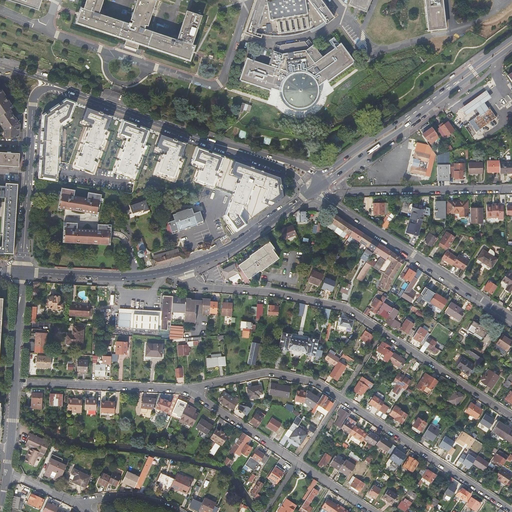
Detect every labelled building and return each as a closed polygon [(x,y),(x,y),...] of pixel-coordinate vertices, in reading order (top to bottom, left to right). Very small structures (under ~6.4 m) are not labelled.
[(6,0),(38,10),(41,0),(6,0)] [(133,21),(131,25),(99,14),(103,0),(86,0),(83,9),(80,8),(78,15),(76,23),(127,40),(126,43),(138,47),(139,44),(189,61),(192,52),(194,46),(191,45),(201,16),(186,12),(176,40),(145,30),(147,26),(149,27),(157,2),(151,0),(137,0),(131,21),(133,21)] [(255,0),(245,32),(254,36),(260,38),(261,35),(263,35),(268,36),(281,0),(255,0)] [(281,0),(268,36),(275,37),(283,36),(291,36),(299,34),(307,31),(314,28),(324,22),(325,24),(328,22),(326,19),(311,0),(281,0)] [(311,0),(326,19),(328,22),(333,18),(319,0),(311,0)] [(428,31),(444,29),(442,13),(440,0),(351,0),(349,5),(364,11),(369,0),(424,0),(427,24),(428,31)] [(217,70),(233,22),(218,17),(202,65),(217,70)] [(361,47),(344,23),(334,30),(342,42),(343,41),(348,48),(350,46),(355,51),(361,47)] [(334,30),(331,32),(340,43),(342,42),(334,30)] [(277,68),(258,62),(250,84),(270,89),(270,88),(279,90),(280,89),(281,94),(283,98),(286,103),(289,105),(292,107),(296,108),(299,109),(304,108),(308,106),(311,103),(313,101),(315,98),(317,94),(317,88),(316,84),(318,85),(325,79),(327,81),(353,62),(341,46),(340,43),(313,63),(304,51),(282,54),(277,68)] [(258,62),(247,58),(240,80),(250,84),(258,62)] [(0,115),(0,116),(0,120),(1,122),(3,125),(6,129),(5,132),(5,136),(5,137),(17,138),(18,128),(17,127),(18,125),(8,110),(11,109),(0,92),(0,115)] [(484,104),(489,101),(484,93),(463,107),(468,115),(476,110),(480,116),(488,110),(484,104)] [(66,99),(40,115),(40,128),(41,128),(41,132),(40,132),(38,156),(41,156),(40,160),(38,160),(38,168),(37,178),(57,182),(58,175),(58,171),(58,169),(58,162),(60,134),(59,134),(59,125),(63,123),(63,124),(70,119),(76,103),(66,99)] [(242,103),(240,110),(250,112),(251,105),(242,103)] [(86,106),(81,120),(84,121),(83,123),(90,125),(91,125),(90,128),(88,128),(85,136),(87,136),(85,141),(84,140),(79,154),(80,154),(79,157),(78,156),(74,167),(91,173),(92,169),(94,169),(96,163),(95,162),(96,159),(97,159),(100,152),(99,151),(100,147),(102,147),(106,136),(105,135),(106,131),(108,131),(113,116),(102,112),(102,114),(98,113),(99,111),(86,106)] [(496,119),(490,109),(488,110),(480,116),(472,121),(479,131),(482,129),(496,119)] [(144,145),(150,129),(140,126),(139,127),(136,126),(136,124),(122,119),(117,134),(120,135),(120,136),(126,138),(127,139),(126,142),(125,141),(119,158),(121,158),(120,161),(118,161),(114,172),(120,174),(121,173),(124,174),(123,175),(131,178),(132,174),(134,175),(136,167),(135,167),(136,163),(138,164),(143,149),(142,149),(143,145),(144,145)] [(477,132),(479,131),(472,121),(469,123),(476,133),(477,132)] [(443,138),(454,131),(448,122),(443,125),(442,123),(438,126),(439,128),(437,130),(443,138)] [(420,129),(423,134),(421,136),(426,142),(427,141),(429,144),(434,141),(435,141),(439,138),(428,123),(420,129)] [(173,138),(160,133),(154,147),(158,148),(157,150),(163,152),(164,152),(163,155),(162,155),(155,174),(162,176),(162,174),(165,175),(164,177),(172,180),(174,176),(175,176),(180,162),(179,162),(180,158),(182,158),(187,143),(177,139),(176,140),(173,139),(173,138)] [(194,163),(202,165),(200,171),(199,170),(196,177),(197,178),(196,182),(208,186),(212,188),(231,195),(224,215),(236,232),(247,225),(244,221),(250,217),(252,220),(284,198),(281,177),(255,167),(254,169),(251,168),(251,166),(212,152),(211,154),(208,152),(208,151),(197,146),(192,160),(195,162),(194,163)] [(19,162),(20,153),(0,152),(0,165),(19,167),(19,162)] [(410,173),(425,176),(430,155),(415,152),(410,173)] [(448,153),(436,156),(436,167),(449,167),(449,159),(448,153)] [(499,162),(486,162),(486,173),(499,173),(499,164),(499,162)] [(481,163),(468,163),(468,174),(482,174),(481,163)] [(499,164),(499,173),(499,174),(511,174),(511,168),(511,165),(511,164),(499,164)] [(462,172),(464,172),(464,165),(453,165),(454,180),(462,180),(462,172)] [(449,167),(436,167),(437,182),(450,181),(449,167)] [(18,202),(19,185),(7,184),(7,186),(0,185),(0,198),(5,198),(7,199),(4,247),(2,247),(0,246),(0,253),(5,254),(5,253),(14,254),(16,225),(17,202),(18,202)] [(197,194),(200,201),(208,198),(212,188),(208,186),(207,188),(204,187),(202,192),(197,194)] [(101,194),(60,188),(60,191),(59,195),(57,208),(61,209),(60,211),(74,213),(74,211),(80,212),(80,214),(94,216),(94,214),(98,214),(99,201),(100,198),(101,194)] [(145,199),(130,204),(133,214),(149,210),(145,199)] [(436,212),(436,218),(445,218),(445,202),(436,203),(436,210),(435,211),(435,212),(436,212)] [(373,203),(373,215),(385,215),(384,203),(373,203)] [(409,211),(411,211),(409,219),(421,223),(425,208),(411,204),(409,211)] [(503,206),(499,206),(499,204),(494,204),(494,205),(487,205),(487,218),(498,218),(498,220),(504,220),(503,206)] [(175,220),(180,218),(179,217),(181,214),(186,213),(189,214),(189,215),(194,214),(192,208),(189,209),(190,210),(176,214),(173,215),(175,220)] [(483,224),(483,209),(470,209),(470,224),(483,224)] [(306,211),(299,211),(299,213),(297,214),(298,216),(299,216),(299,223),(308,222),(307,217),(306,211)] [(181,214),(179,217),(180,218),(175,220),(166,223),(168,228),(169,228),(170,233),(172,232),(173,234),(179,232),(179,230),(197,224),(197,225),(204,223),(200,212),(194,214),(189,215),(189,214),(186,213),(181,214)] [(387,229),(395,215),(391,213),(389,217),(386,215),(381,225),(387,229)] [(329,222),(331,223),(328,228),(340,236),(343,231),(348,223),(334,214),(329,222)] [(406,233),(417,236),(421,223),(409,219),(406,233)] [(108,243),(108,227),(108,225),(98,225),(98,231),(77,230),(78,223),(67,223),(67,226),(64,226),(63,241),(66,241),(66,244),(73,244),(73,242),(77,242),(76,244),(91,245),(91,243),(94,243),(94,245),(104,245),(104,243),(108,243)] [(343,231),(350,236),(355,228),(348,223),(343,231)] [(278,233),(282,241),(296,235),(293,226),(278,233)] [(350,236),(357,240),(354,245),(355,246),(364,234),(355,228),(350,236)] [(443,238),(440,243),(448,248),(455,238),(446,232),(443,238)] [(362,244),(367,247),(373,240),(364,234),(355,246),(358,248),(362,244)] [(424,242),(431,247),(436,239),(429,234),(424,242)] [(141,238),(135,241),(136,244),(135,245),(139,257),(144,255),(143,251),(145,250),(141,238)] [(373,252),(373,251),(379,244),(373,240),(367,247),(367,248),(373,252)] [(270,243),(250,257),(250,258),(239,266),(243,272),(244,274),(248,279),(260,271),(263,269),(264,269),(279,259),(274,252),(276,251),(270,243)] [(373,251),(386,260),(391,252),(379,244),(373,251)] [(484,263),(491,268),(496,260),(482,251),(477,260),(483,264),(484,263)] [(161,257),(154,259),(151,260),(153,267),(165,263),(181,258),(179,252),(161,257)] [(386,260),(390,262),(400,269),(405,261),(391,252),(386,260)] [(441,259),(452,266),(453,265),(457,259),(446,252),(441,259)] [(456,267),(457,266),(464,271),(469,262),(459,255),(457,259),(453,265),(456,267)] [(400,269),(390,262),(383,274),(384,274),(392,279),(400,269)] [(357,276),(356,278),(361,282),(371,266),(366,263),(357,276)] [(234,265),(234,264),(222,271),(226,279),(238,273),(237,269),(234,265)] [(344,268),(339,281),(343,283),(343,282),(347,271),(350,273),(351,271),(344,268)] [(308,282),(318,286),(322,275),(317,273),(317,271),(312,269),(308,282)] [(411,271),(411,272),(409,270),(408,270),(406,269),(401,276),(410,282),(414,277),(416,274),(411,271)] [(414,277),(418,279),(423,273),(419,270),(416,274),(414,277)] [(511,289),(511,276),(507,273),(501,281),(508,286),(505,290),(510,293),(511,289)] [(378,286),(387,291),(392,279),(384,274),(378,286)] [(491,283),(492,282),(491,280),(489,282),(489,281),(484,290),(492,294),(497,287),(491,283)] [(343,284),(342,287),(341,287),(340,291),(347,294),(350,285),(343,282),(343,283),(343,284)] [(410,303),(414,298),(413,298),(415,295),(410,291),(413,287),(409,285),(401,297),(410,303)] [(423,305),(425,301),(429,303),(430,303),(436,293),(426,287),(417,301),(423,305)] [(436,293),(430,303),(441,311),(448,300),(444,297),(443,299),(436,293)] [(167,329),(167,327),(167,326),(170,326),(170,325),(171,312),(173,298),(173,297),(163,296),(161,317),(160,329),(160,333),(167,334),(167,329)] [(372,305),(374,307),(371,311),(376,314),(377,313),(383,303),(386,298),(383,296),(380,301),(376,298),(372,305)] [(59,303),(59,298),(54,298),(49,298),(49,301),(48,307),(48,308),(53,309),(53,310),(59,310),(59,309),(59,304),(59,303)] [(171,312),(185,314),(186,300),(182,300),(182,298),(173,298),(171,312)] [(201,306),(203,306),(202,315),(209,316),(209,314),(210,303),(210,299),(201,299),(201,301),(201,306)] [(195,301),(186,300),(185,314),(184,322),(195,323),(196,305),(195,305),(195,301)] [(296,315),(302,317),(305,304),(298,303),(296,315)] [(386,319),(393,310),(383,303),(377,313),(386,319)] [(459,321),(463,315),(459,313),(461,310),(451,303),(445,312),(451,316),(454,318),(459,321)] [(81,305),(73,304),(73,305),(68,305),(68,315),(88,316),(88,308),(88,307),(81,306),(81,305)] [(232,316),(233,304),(222,304),(222,315),(232,316)] [(268,306),(267,314),(277,315),(278,306),(268,306)] [(413,306),(411,309),(416,313),(416,314),(424,319),(426,316),(418,310),(413,306)] [(397,331),(401,324),(393,319),(398,312),(393,308),(393,310),(386,319),(384,322),(397,331)] [(322,322),(328,323),(331,310),(325,309),(322,322)] [(119,331),(157,334),(157,329),(160,329),(161,317),(159,317),(159,316),(119,313),(117,329),(119,330),(119,331)] [(337,329),(351,332),(353,321),(339,318),(337,329)] [(402,333),(403,331),(411,337),(414,331),(411,329),(414,324),(411,322),(412,321),(411,320),(410,322),(407,320),(399,331),(402,333)] [(252,325),(252,323),(242,322),(241,330),(243,331),(242,337),(249,337),(249,330),(252,331),(252,333),(253,333),(255,333),(255,325),(252,325)] [(468,331),(473,335),(479,326),(474,322),(468,331)] [(183,339),(184,326),(170,325),(170,326),(170,327),(170,329),(169,340),(177,339),(183,339)] [(65,344),(70,344),(70,345),(81,346),(82,326),(71,326),(71,335),(65,335),(65,344)] [(485,337),(486,335),(485,333),(487,331),(479,326),(473,335),(481,340),(482,338),(485,337)] [(421,343),(425,337),(428,333),(420,327),(413,338),(421,343)] [(368,345),(374,337),(366,332),(361,339),(364,342),(368,345)] [(282,333),(278,349),(288,351),(288,349),(306,352),(305,355),(315,357),(318,341),(308,338),(308,340),(291,336),(291,335),(282,333)] [(34,352),(45,353),(46,334),(36,334),(34,352)] [(511,342),(501,335),(494,347),(505,354),(511,342)] [(188,347),(192,346),(197,345),(197,341),(201,341),(200,337),(187,338),(187,345),(178,346),(179,356),(188,355),(188,347)] [(427,348),(436,354),(439,350),(434,347),(437,344),(428,338),(427,339),(423,345),(427,348)] [(116,354),(126,354),(127,342),(116,342),(116,354)] [(252,342),(248,363),(255,364),(259,344),(252,342)] [(383,342),(378,349),(386,355),(389,350),(390,351),(392,349),(383,342)] [(146,356),(162,357),(162,345),(146,344),(146,356)] [(343,353),(353,359),(354,357),(345,350),(343,353)] [(469,375),(471,372),(473,374),(483,359),(472,352),(470,354),(477,359),(474,365),(462,357),(456,366),(456,367),(469,375)] [(329,353),(325,359),(335,366),(338,362),(339,360),(329,353)] [(394,353),(389,360),(399,367),(398,368),(400,370),(405,363),(402,361),(404,359),(394,353)] [(36,367),(49,368),(50,357),(36,356),(36,367)] [(207,366),(222,365),(222,358),(207,359),(207,366)] [(95,375),(104,376),(105,359),(101,359),(100,366),(96,365),(95,375)] [(77,372),(87,373),(87,361),(77,360),(77,372)] [(335,366),(330,374),(337,379),(345,367),(338,362),(335,366)] [(175,369),(176,378),(183,377),(182,368),(175,369)] [(489,370),(482,382),(492,388),(499,377),(489,370)] [(418,385),(423,388),(430,377),(426,374),(418,385)] [(430,377),(423,388),(427,390),(428,388),(432,390),(437,382),(430,377)] [(395,386),(392,391),(397,395),(403,387),(398,384),(400,382),(398,381),(397,383),(394,381),(392,384),(395,386)] [(359,382),(353,391),(360,396),(364,391),(365,392),(368,387),(359,382)] [(269,393),(288,397),(290,387),(271,383),(269,393)] [(249,399),(259,397),(259,395),(262,394),(261,386),(247,388),(249,399)] [(307,391),(302,391),(302,392),(297,391),(294,406),(303,410),(304,402),(307,391)] [(313,408),(320,399),(307,391),(304,402),(313,408)] [(453,404),(451,406),(455,408),(462,397),(457,393),(455,391),(454,393),(451,392),(446,400),(453,404)] [(33,409),(41,409),(42,393),(32,393),(31,406),(30,406),(29,409),(31,410),(33,410),(33,409)] [(62,396),(54,395),(54,394),(50,394),(49,405),(62,406),(62,396)] [(223,394),(219,401),(233,410),(238,402),(225,394),(223,394)] [(326,415),(333,404),(326,400),(327,398),(322,395),(320,399),(313,408),(311,412),(313,414),(316,409),(326,415)] [(380,402),(381,401),(374,396),(369,404),(378,410),(383,404),(380,402)] [(68,398),(68,410),(76,411),(75,413),(81,413),(82,401),(73,400),(73,398),(68,398)] [(140,408),(141,408),(141,413),(147,413),(148,409),(152,410),(155,400),(141,398),(140,408)] [(160,398),(156,408),(168,413),(171,403),(160,398)] [(95,411),(96,400),(85,400),(84,410),(87,410),(95,411)] [(178,400),(172,413),(176,415),(176,416),(180,418),(186,406),(187,404),(178,400)] [(114,413),(114,401),(108,401),(108,403),(100,402),(100,413),(113,413),(114,413)] [(243,408),(242,409),(241,408),(243,405),(240,403),(235,411),(241,415),(244,409),(243,408)] [(471,404),(466,412),(476,419),(482,411),(471,404)] [(289,416),(295,419),(297,416),(292,413),(288,410),(281,406),(278,405),(278,407),(273,406),(274,405),(272,405),(263,418),(260,424),(262,426),(272,410),(277,411),(277,412),(281,413),(281,412),(287,414),(289,415),(289,416)] [(179,422),(182,424),(183,422),(193,426),(199,414),(195,412),(191,411),(192,408),(186,406),(180,418),(179,422)] [(340,414),(339,415),(340,416),(337,420),(341,423),(343,424),(346,421),(352,412),(350,410),(347,414),(343,411),(343,412),(340,410),(338,413),(340,414)] [(399,411),(394,419),(400,423),(406,415),(399,411)] [(494,420),(495,419),(486,413),(481,421),(493,429),(498,422),(494,420)] [(256,414),(251,422),(258,427),(260,424),(263,418),(256,414)] [(302,432),(303,431),(300,429),(299,430),(297,428),(302,420),(297,416),(295,419),(289,428),(294,432),(290,437),(300,444),(307,435),(302,432)] [(271,418),(265,427),(275,434),(282,424),(271,418)] [(207,435),(213,427),(201,419),(196,427),(207,435)] [(418,419),(412,427),(421,432),(426,424),(418,419)] [(349,434),(354,426),(346,421),(343,424),(341,428),(349,434)] [(493,429),(492,431),(504,439),(505,439),(511,430),(498,421),(498,422),(493,429)] [(431,423),(422,437),(429,441),(430,439),(433,441),(441,429),(431,423)] [(368,434),(355,426),(354,426),(349,434),(362,442),(364,440),(368,434)] [(285,434),(290,437),(294,432),(289,428),(285,434)] [(220,431),(216,429),(211,438),(222,445),(228,436),(224,434),(225,433),(221,431),(220,431)] [(457,438),(459,439),(459,440),(468,445),(473,438),(462,431),(457,438)] [(48,442),(35,436),(36,436),(29,432),(26,437),(27,438),(24,445),(29,447),(38,451),(43,454),(48,442)] [(376,435),(375,436),(369,432),(368,434),(364,440),(374,447),(380,438),(376,435)] [(244,433),(239,440),(236,439),(234,442),(236,443),(234,446),(234,448),(237,450),(238,449),(247,435),(244,433)] [(247,435),(238,449),(247,455),(252,448),(247,444),(251,438),(247,435)] [(445,435),(439,446),(449,452),(455,441),(445,435)] [(382,438),(377,445),(388,452),(393,445),(382,438)] [(215,442),(209,452),(214,455),(220,445),(215,442)] [(38,451),(29,447),(26,455),(27,455),(24,462),(32,465),(37,455),(38,451)] [(511,453),(501,447),(497,454),(506,460),(510,455),(511,453)] [(401,465),(407,453),(395,448),(389,459),(401,465)] [(260,463),(265,455),(258,450),(252,458),(260,463)] [(321,467),(323,465),(325,466),(331,457),(326,453),(318,465),(321,467)] [(48,476),(49,475),(52,477),(52,478),(59,481),(66,465),(61,462),(61,458),(52,454),(49,461),(45,470),(43,474),(48,476)] [(493,459),(502,466),(506,460),(497,454),(493,459)] [(260,463),(264,465),(269,458),(265,455),(260,463)] [(335,456),(329,464),(339,471),(339,469),(344,462),(335,456)] [(484,471),(489,464),(477,456),(472,464),(484,471)] [(409,457),(403,466),(412,472),(418,463),(409,457)] [(139,477),(135,486),(140,488),(152,460),(148,458),(139,477)] [(349,476),(356,466),(346,459),(344,462),(339,469),(349,476)] [(238,475),(241,477),(247,468),(244,466),(238,475)] [(276,484),(284,471),(276,466),(268,478),(276,484)] [(427,470),(424,467),(418,475),(422,477),(427,470)] [(90,477),(74,469),(70,478),(73,480),(72,481),(85,487),(90,477)] [(506,485),(511,476),(500,469),(494,478),(506,485)] [(430,483),(436,476),(427,470),(422,477),(430,483)] [(127,472),(122,483),(134,488),(135,486),(139,477),(127,472)] [(112,473),(110,477),(102,473),(96,484),(104,488),(106,484),(114,488),(120,477),(112,473)] [(185,476),(184,477),(177,474),(170,487),(178,491),(179,490),(187,493),(193,480),(185,476)] [(353,476),(349,483),(352,485),(351,486),(360,492),(365,484),(353,476)] [(256,497),(264,483),(260,480),(251,494),(256,497)] [(313,488),(317,482),(314,480),(307,489),(309,490),(303,499),(305,500),(313,488)] [(376,499),(381,491),(374,485),(368,494),(376,499)] [(315,495),(316,495),(318,492),(313,488),(305,500),(301,508),(307,511),(310,511),(312,510),(307,506),(310,503),(315,495)] [(466,501),(471,494),(462,489),(461,490),(459,489),(455,494),(466,501)] [(388,490),(383,498),(393,504),(398,496),(388,490)] [(415,499),(417,495),(412,492),(409,490),(407,493),(412,496),(415,499)] [(33,500),(31,504),(40,508),(44,499),(31,494),(30,498),(33,500)] [(12,495),(9,507),(18,508),(19,502),(20,497),(12,495)] [(434,497),(430,503),(436,506),(440,500),(434,497)] [(480,504),(472,498),(469,503),(468,502),(466,505),(475,511),(480,504)] [(193,499),(189,507),(199,511),(202,503),(193,499)] [(201,511),(202,511),(203,510),(206,511),(211,511),(214,506),(216,504),(204,499),(202,503),(199,511),(201,511)] [(328,511),(332,511),(337,505),(334,503),(333,504),(327,500),(322,507),(328,511)] [(292,511),(296,507),(286,501),(278,511),(292,511)] [(402,501),(398,507),(405,511),(406,511),(412,503),(409,501),(406,504),(402,501)] [(47,503),(43,511),(56,511),(57,510),(58,508),(47,503)]
